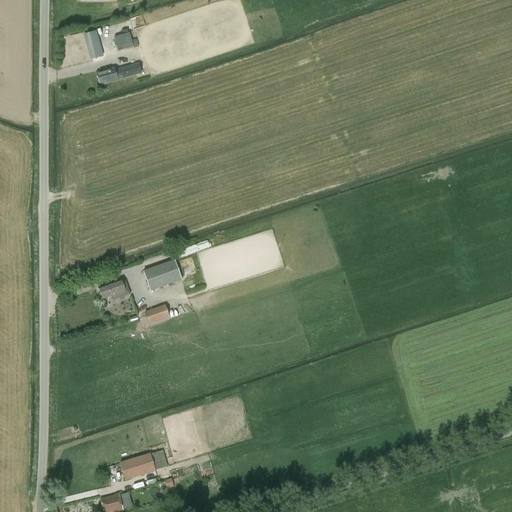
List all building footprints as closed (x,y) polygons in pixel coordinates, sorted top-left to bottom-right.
[(85,29),(91,56),(105,53),(98,26),(85,29)] [(117,51),(133,47),(129,33),(113,37),(117,51)] [(138,63),(115,70),(114,68),(95,73),(99,86),(118,80),(117,80),(141,73),(138,63)] [(150,291),(180,279),(173,260),(142,271),(150,291)] [(130,294),(129,293),(125,281),(121,283),(120,280),(98,288),(102,299),(111,296),(112,301),(120,298),(130,294)] [(169,317),(165,306),(145,313),(149,324),(169,317)] [(150,453),(119,463),(124,481),(155,471),(155,470),(168,466),(163,450),(150,454),(150,453)] [(212,468),(202,470),(204,477),(214,475),(212,468)] [(172,478),(165,480),(168,490),(175,489),(172,478)] [(119,494),(100,499),(103,511),(114,511),(123,510),(119,494)]
